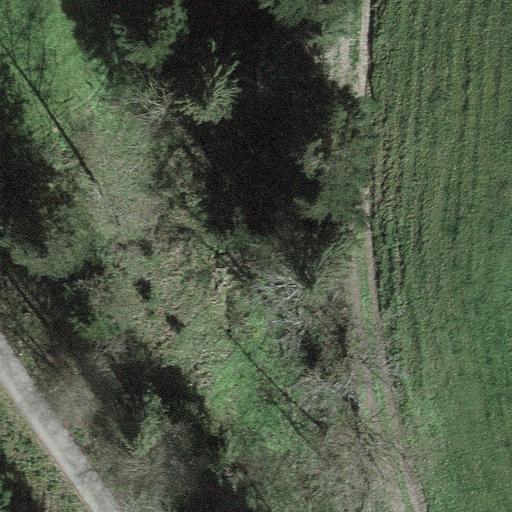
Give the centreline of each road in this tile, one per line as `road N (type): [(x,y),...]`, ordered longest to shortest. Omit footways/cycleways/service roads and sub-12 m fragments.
road 1 (track): [(406,511),(357,249),(355,0)]
road 2 (unclassified): [(105,511),(0,354)]
